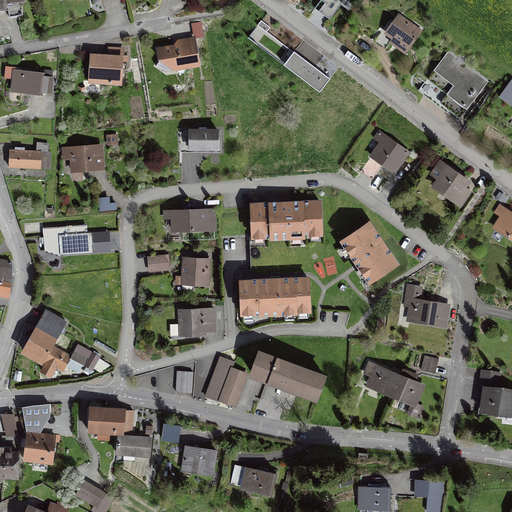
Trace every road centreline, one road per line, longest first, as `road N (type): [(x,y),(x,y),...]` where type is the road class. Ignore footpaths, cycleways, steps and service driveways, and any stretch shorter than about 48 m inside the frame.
road 1 (residential): [(448,449),(472,292),(440,253),(352,189),(328,182),(148,193),(130,216),(123,373)]
road 2 (residential): [(448,449),(299,434),(119,395)]
road 3 (residential): [(255,0),(511,189)]
road 4 (residential): [(123,373),(254,335),(346,332)]
road 5 (residential): [(175,22),(0,53)]
road 6 (residential): [(0,191),(22,269),(0,360)]
